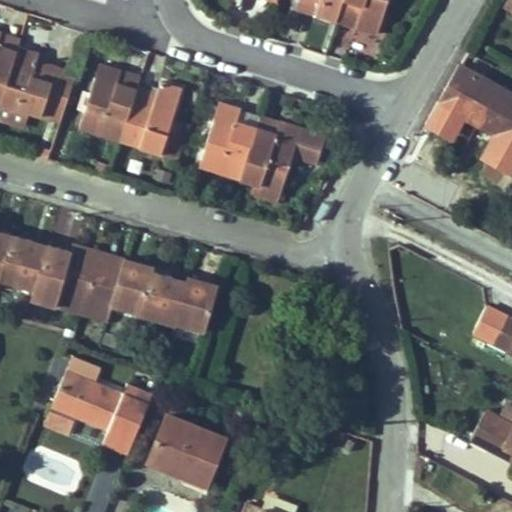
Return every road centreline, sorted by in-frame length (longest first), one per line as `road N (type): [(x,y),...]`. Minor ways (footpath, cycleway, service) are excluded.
road 1 (residential): [(0,165),(276,248),(318,257),(351,252)]
road 2 (residential): [(390,511),(393,364),(351,252)]
road 3 (residential): [(169,0),(189,32),(213,44),(402,110)]
road 4 (residential): [(511,292),(388,229),(353,221)]
road 5 (residential): [(511,259),(366,182)]
road 6 (residential): [(402,110),(467,0)]
